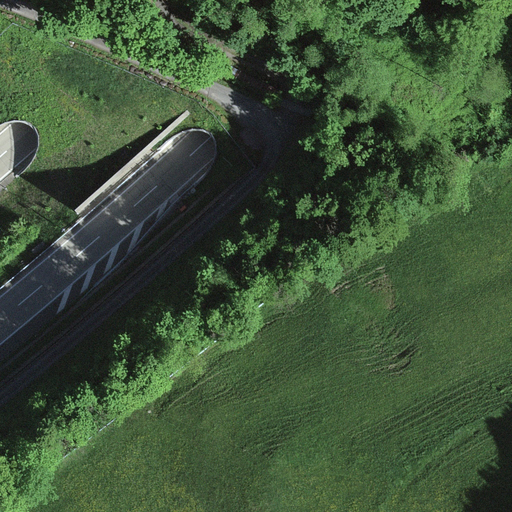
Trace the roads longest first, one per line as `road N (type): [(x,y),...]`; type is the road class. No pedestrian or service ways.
road 1 (motorway): [(0,321),(208,140),(352,0)]
road 2 (track): [(0,0),(235,101),(262,125),(260,172)]
road 3 (track): [(260,172),(293,112),(290,88),(169,0)]
road 4 (motorway): [(165,0),(0,156)]
